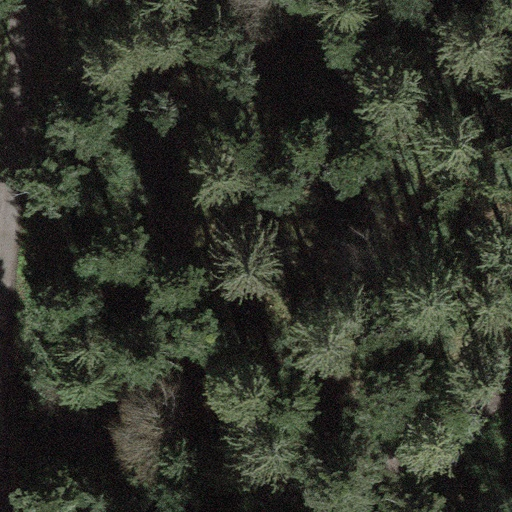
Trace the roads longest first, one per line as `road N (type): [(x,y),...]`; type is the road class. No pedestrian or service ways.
road 1 (track): [(22,0),(7,511)]
road 2 (track): [(331,511),(511,378)]
